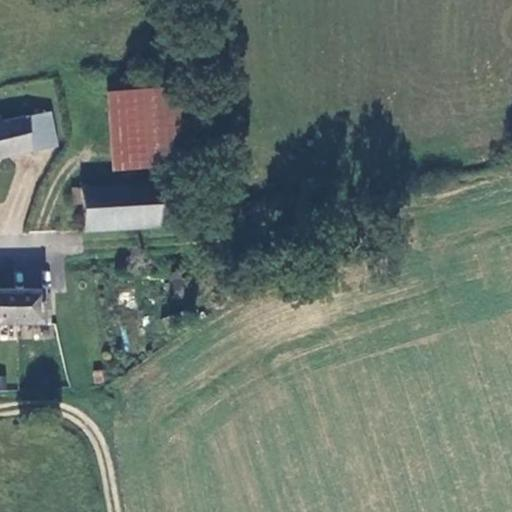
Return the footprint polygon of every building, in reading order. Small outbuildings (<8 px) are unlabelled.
[(113,68),(115,98),(184,92),(183,64),(113,68)] [(156,169),(156,187),(189,186),(184,92),(115,98),(106,98),(108,171),(156,169)] [(68,143),(62,112),(21,119),(28,152),(68,143)] [(0,157),(28,152),(21,119),(0,123),(0,157)] [(82,205),(83,230),(158,228),(157,217),(156,187),(88,189),(88,180),(79,181),(79,189),(73,189),(74,205),(82,205)] [(189,186),(156,187),(157,217),(191,216),(189,186)] [(49,294),(0,294),(0,324),(49,325),(49,294)]
